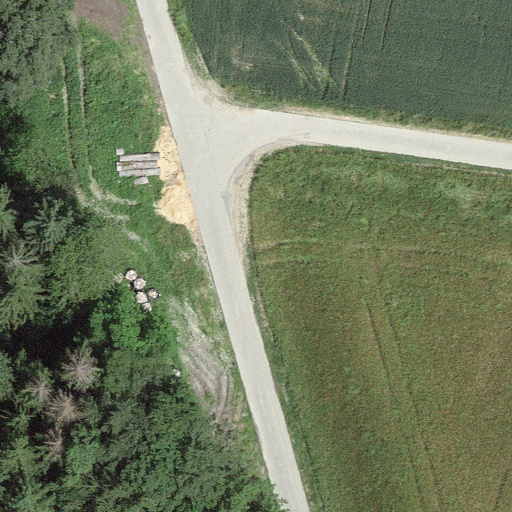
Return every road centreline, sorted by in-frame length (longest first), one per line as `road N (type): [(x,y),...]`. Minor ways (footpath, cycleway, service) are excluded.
road 1 (track): [(199,143),(293,511)]
road 2 (track): [(511,154),(274,122),(199,143)]
road 3 (track): [(199,143),(154,0)]
